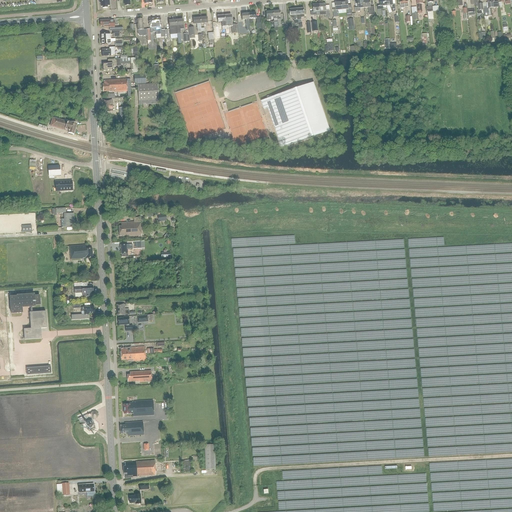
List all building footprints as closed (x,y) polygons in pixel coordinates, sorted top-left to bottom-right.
[(108,0),(99,0),(100,3),(101,3),(101,7),(102,7),(103,8),(107,8),(107,6),(109,6),(108,0)] [(364,1),(364,8),(368,8),(369,15),(375,15),(374,7),(371,7),(370,0),(364,1)] [(387,6),(386,0),(379,0),(380,6),(377,6),(378,15),(381,15),(381,10),(383,9),(383,7),(387,6)] [(392,0),(386,0),(387,6),(389,6),(392,13),(396,11),(395,5),(393,5),(392,0)] [(400,1),(400,6),(401,9),(405,8),(405,7),(408,7),(408,5),(408,1),(406,1),(406,0),(401,0),(401,1),(400,1)] [(474,0),(475,7),(478,6),(478,11),(483,10),(483,4),(478,4),(477,0),(474,0)] [(491,8),(490,0),(486,0),(488,8),(483,9),(484,17),(492,16),(491,8)] [(498,2),(494,2),(493,0),(490,0),(491,8),(499,8),(498,2)] [(364,8),(364,1),(357,1),(358,8),(355,8),(355,12),(361,11),(361,9),(364,8)] [(348,2),(342,3),(342,10),(346,10),(347,17),(352,16),(351,6),(348,6),(348,2)] [(336,8),(332,8),(333,18),(339,17),(338,11),(342,10),(342,3),(335,3),(336,8)] [(326,4),(320,5),(320,12),(320,15),(324,15),(324,18),(330,17),(329,11),(326,11),(326,4)] [(314,12),(310,12),(311,16),(320,15),(320,12),(320,5),(313,5),(314,12)] [(298,23),(298,20),(297,15),(297,9),(290,10),(290,13),(290,16),(294,15),(294,24),(295,24),(295,25),(297,25),(297,23),(298,23)] [(248,14),(241,14),(242,21),(245,20),(246,30),(250,30),(250,28),(249,24),(249,20),(248,14)] [(222,30),(225,30),(224,16),(217,16),(218,23),(221,22),(222,27),(222,30)] [(146,29),(147,36),(147,41),(147,43),(151,43),(151,41),(150,34),(152,33),(152,32),(156,32),(155,18),(149,19),(149,25),(149,26),(149,27),(149,29),(146,29)] [(165,37),(164,30),(161,30),(161,27),(161,26),(161,25),(161,24),(160,18),(155,18),(156,32),(156,35),(160,34),(161,38),(165,37)] [(200,18),(193,19),(193,25),(197,24),(197,32),(201,32),(201,29),(200,24),(200,18)] [(147,36),(146,29),(143,30),(143,26),(144,25),(144,24),(143,23),(142,19),(137,20),(137,31),(138,34),(139,36),(147,36)] [(176,20),(169,21),(169,27),(170,35),(173,35),(177,34),(177,31),(176,26),(176,20)] [(111,56),(115,55),(114,47),(109,48),(109,50),(102,50),(102,57),(111,56)] [(128,74),(134,73),(138,73),(137,64),(138,64),(138,58),(127,59),(120,59),(107,60),(108,64),(102,64),(103,67),(102,67),(102,70),(103,70),(103,71),(113,70),(112,67),(121,67),(120,65),(130,64),(131,70),(127,71),(128,74)] [(145,74),(134,75),(134,84),(145,84),(145,74)] [(127,92),(127,89),(126,82),(126,79),(104,81),(104,84),(103,84),(103,92),(109,91),(109,92),(114,92),(127,92)] [(159,104),(158,83),(137,85),(139,105),(159,104)] [(276,119),(284,142),(285,147),(330,132),(314,83),(271,98),(271,96),(267,97),(268,99),(261,101),(264,109),(269,107),(271,112),(270,112),(273,121),(276,119)] [(103,100),(104,112),(113,111),(112,109),(113,109),(113,106),(112,106),(112,100),(103,100)] [(125,108),(119,108),(119,116),(126,115),(126,113),(127,113),(127,111),(125,111),(125,108)] [(68,132),(68,134),(73,135),(76,125),(53,118),(51,125),(50,126),(61,129),(68,132)] [(59,176),(58,166),(48,166),(49,177),(59,176)] [(112,175),(111,178),(125,181),(125,180),(120,179),(120,180),(117,179),(118,174),(116,174),(117,171),(115,171),(114,176),(112,175)] [(72,182),(59,182),(59,192),(73,191),(72,182)] [(61,228),(65,228),(70,227),(70,225),(74,225),(74,214),(64,214),(64,219),(61,220),(61,228)] [(121,227),(119,227),(119,236),(126,236),(126,237),(141,236),(140,222),(121,223),(121,227)] [(140,242),(132,242),(133,250),(141,249),(140,242)] [(86,245),(69,247),(71,261),(83,259),(82,258),(85,258),(85,259),(86,258),(86,259),(93,258),(92,249),(86,250),(86,245)] [(121,254),(121,258),(128,257),(127,249),(132,249),(131,245),(127,246),(127,245),(120,246),(121,254)] [(74,294),(75,294),(75,297),(93,296),(93,286),(87,287),(87,288),(82,288),(82,283),(74,284),(74,294)] [(31,313),(29,313),(30,329),(23,330),(24,340),(41,339),(40,329),(46,328),(45,312),(32,312),(32,307),(35,307),(35,306),(40,305),(39,296),(34,296),(34,295),(17,296),(17,297),(10,297),(11,314),(22,313),(22,308),(30,308),(31,313)] [(129,309),(125,309),(124,304),(116,305),(117,316),(125,315),(129,315),(129,309)] [(84,307),(81,308),(82,311),(84,311),(84,315),(88,315),(88,314),(94,313),(94,306),(84,307)] [(118,318),(118,324),(124,324),(124,325),(127,325),(127,327),(125,327),(126,331),(133,331),(133,326),(129,326),(128,317),(123,317),(123,318),(118,318)] [(127,362),(145,361),(145,347),(120,348),(121,361),(127,360),(127,362)] [(51,367),(26,368),(27,375),(51,374),(51,367)] [(127,375),(127,382),(138,381),(139,383),(152,382),(151,371),(130,373),(130,375),(127,375)] [(132,402),(132,403),(129,403),(129,405),(123,405),(124,414),(133,414),(133,417),(154,416),(153,400),(132,402)] [(84,423),(93,418),(95,418),(97,416),(97,414),(95,412),(92,412),(91,414),(89,413),(81,417),(84,423)] [(121,434),(127,433),(127,435),(128,435),(128,436),(144,435),(143,422),(124,423),(124,426),(120,426),(121,434)] [(86,427),(86,428),(87,428),(87,429),(87,430),(88,430),(88,431),(89,431),(90,431),(91,431),(92,431),(93,431),(94,430),(95,429),(95,428),(95,427),(95,426),(95,425),(94,424),(93,423),(92,423),(91,423),(90,423),(89,423),(88,423),(88,424),(87,424),(87,425),(86,426),(86,427)] [(214,445),(204,445),(205,470),(215,469),(214,445)] [(132,477),(156,475),(155,460),(136,462),(136,459),(134,459),(134,462),(125,463),(125,467),(123,467),(124,474),(124,479),(132,478),(132,477)] [(175,467),(176,473),(191,472),(190,460),(182,461),(182,466),(175,467)] [(94,492),(93,484),(78,485),(79,493),(94,492)] [(135,495),(135,497),(129,497),(129,503),(135,503),(136,504),(140,504),(140,495),(135,495)]
